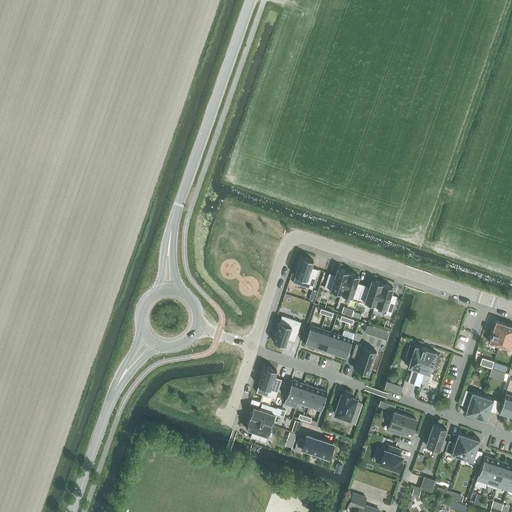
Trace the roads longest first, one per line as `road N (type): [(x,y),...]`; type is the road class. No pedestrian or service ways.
road 1 (residential): [(487,300),(299,238),(288,245),(260,327),(250,335)]
road 2 (tertiary): [(167,288),(178,204),(250,0)]
road 3 (tertiary): [(72,511),(116,386),(151,341)]
road 4 (residential): [(449,417),(487,300)]
